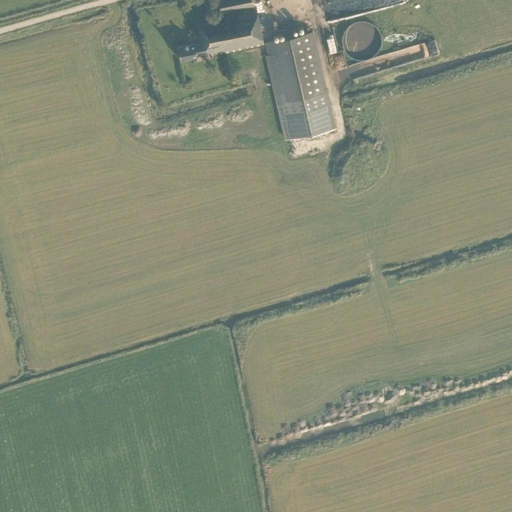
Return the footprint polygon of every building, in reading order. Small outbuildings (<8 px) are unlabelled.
[(257,5),(255,0),(214,0),(217,13),(257,5)] [(366,0),(330,7),(331,14),(410,0),(366,0)] [(264,43),(257,7),(197,19),(201,41),(196,42),(196,41),(178,44),(180,58),(198,55),(199,53),(211,51),(211,54),(264,43)] [(378,54),(378,21),(346,21),(346,54),(378,54)] [(327,90),(326,91),(312,30),(265,41),(268,53),(267,53),(285,138),(335,127),(327,90)] [(436,40),(376,55),(379,69),(440,55),(436,40)]
